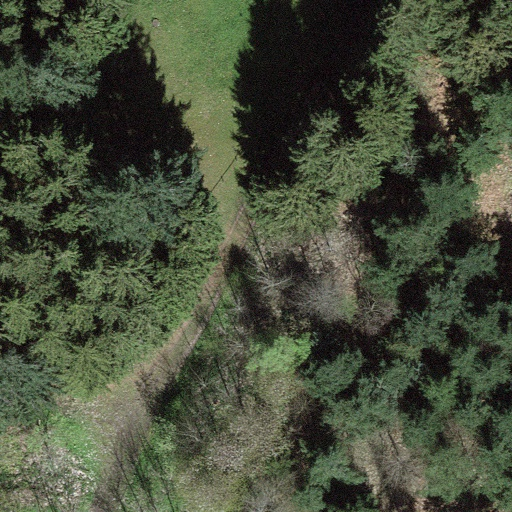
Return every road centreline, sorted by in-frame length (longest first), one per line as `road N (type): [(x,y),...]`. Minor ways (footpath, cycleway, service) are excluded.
road 1 (track): [(343,0),(95,511)]
road 2 (track): [(153,385),(87,382),(0,416)]
